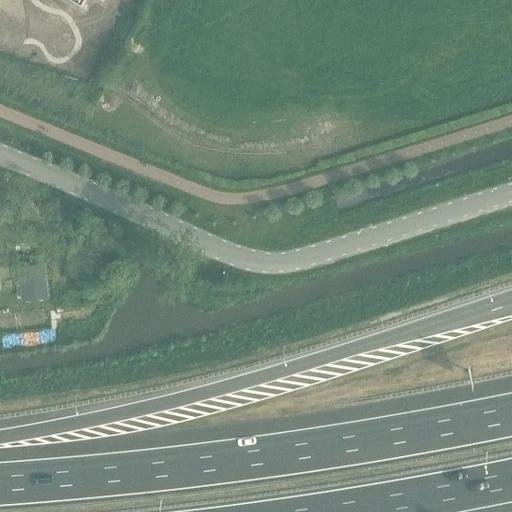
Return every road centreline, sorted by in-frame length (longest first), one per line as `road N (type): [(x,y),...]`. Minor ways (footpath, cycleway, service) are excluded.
road 1 (unclassified): [(511,193),(304,260),(251,264),(0,159)]
road 2 (motorway): [(511,304),(204,393),(0,437)]
road 3 (motorway): [(511,416),(180,469),(0,483)]
road 4 (motorway): [(339,511),(511,480)]
